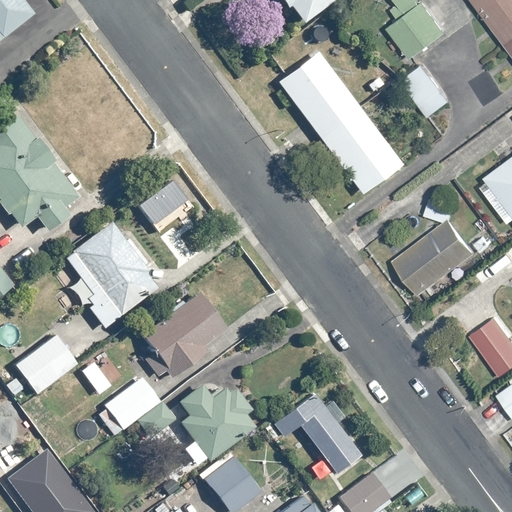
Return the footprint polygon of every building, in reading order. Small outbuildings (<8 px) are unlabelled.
[(0,0),(0,39),(35,12),(25,0),(0,0)] [(275,0),(293,25),(327,0),(275,0)] [(392,0),(400,10),(414,0),(392,0)] [(511,0),(469,0),(511,58),(511,0)] [(419,1),(384,27),(406,59),(442,33),(419,1)] [(399,163),(314,50),(272,81),(356,194),(399,163)] [(447,100),(422,63),(400,79),(425,116),(447,100)] [(56,156),(21,111),(8,121),(15,130),(0,141),(0,201),(20,227),(36,215),(47,230),(69,213),(64,206),(83,191),(56,156)] [(511,155),(480,179),(474,184),(506,226),(511,221),(511,155)] [(429,196),(425,215),(445,218),(448,199),(429,196)] [(476,253),(450,217),(393,258),(419,294),(476,253)] [(161,281),(111,219),(64,257),(93,294),(83,301),(103,326),(161,281)] [(0,292),(11,286),(0,268),(0,292)] [(229,325),(201,290),(142,336),(153,349),(141,359),(154,375),(165,367),(173,377),(206,350),(203,346),(229,325)] [(511,363),(511,342),(492,316),(477,328),(467,336),(496,375),(511,363)] [(74,357),(52,331),(12,363),(35,390),(74,357)] [(112,417),(118,423),(122,429),(161,398),(140,372),(101,403),(112,417)] [(258,422),(228,381),(209,394),(201,383),(177,401),(187,415),(180,420),(208,459),(258,422)] [(511,382),(494,395),(511,419),(511,382)] [(322,405),(314,393),(270,425),(295,458),(314,444),(336,473),(362,454),(336,420),(343,414),(331,398),(322,405)] [(177,417),(161,398),(133,420),(149,440),(177,417)] [(232,511),(261,487),(230,451),(200,476),(231,511),(232,511)] [(383,511),(394,504),(371,472),(334,498),(344,511),(383,511)] [(320,511),(305,492),(278,511),(320,511)] [(141,511),(132,499),(116,510),(117,511),(141,511)]
